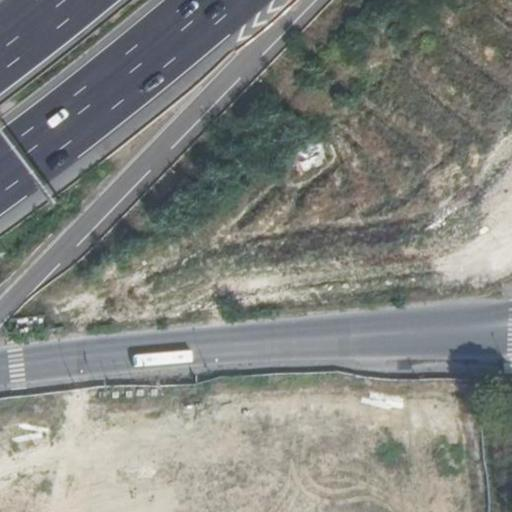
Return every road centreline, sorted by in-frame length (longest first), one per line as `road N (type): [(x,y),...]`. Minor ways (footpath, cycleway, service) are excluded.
road 1 (secondary): [(0,369),(467,328)]
road 2 (motorway): [(0,177),(224,0)]
